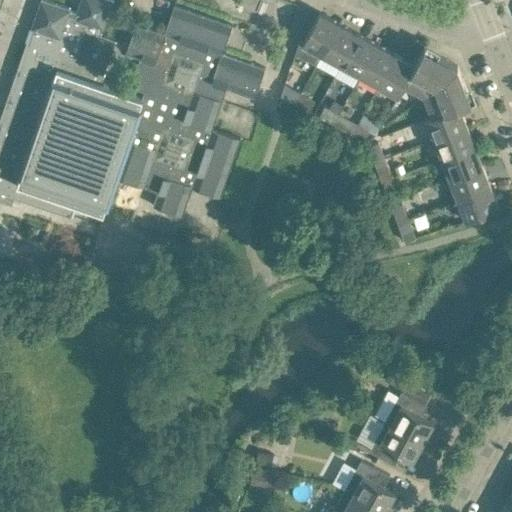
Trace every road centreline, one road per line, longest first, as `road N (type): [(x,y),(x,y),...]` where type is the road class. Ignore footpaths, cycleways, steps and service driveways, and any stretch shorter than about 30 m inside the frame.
road 1 (residential): [(490,33),(363,0)]
road 2 (residential): [(453,511),(511,395)]
